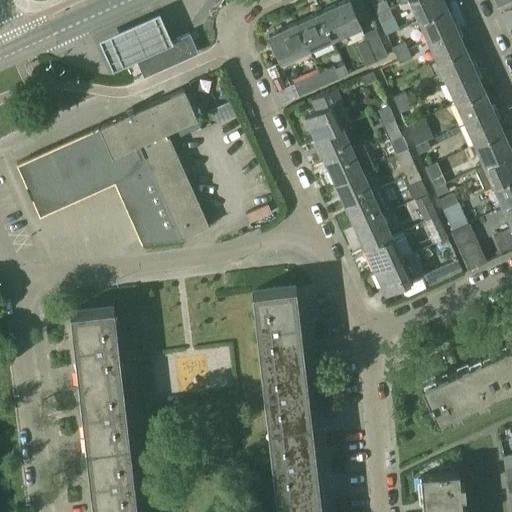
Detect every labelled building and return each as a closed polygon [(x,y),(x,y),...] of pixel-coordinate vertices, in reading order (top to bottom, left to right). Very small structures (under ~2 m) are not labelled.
[(361,25),(349,0),(343,0),(320,11),(332,38),(361,25)] [(388,7),(384,0),(373,5),(376,12),(388,7)] [(446,6),(443,0),(409,0),(418,18),(446,6)] [(159,4),(98,31),(112,63),(173,36),(159,4)] [(455,26),(453,20),(446,6),(418,18),(427,39),(455,26)] [(391,14),(388,7),(376,12),(380,20),(391,14)] [(332,38),(320,11),(296,22),(308,49),(332,38)] [(308,49),(296,22),(269,34),(281,61),(308,49)] [(465,47),(459,34),(455,26),(427,39),(436,60),(465,47)] [(387,55),(375,28),(364,33),(376,60),(387,55)] [(144,74),(190,53),(194,51),(195,51),(191,41),(187,33),(176,39),(176,40),(147,53),(143,62),(147,71),(143,72),(144,74)] [(407,48),(404,41),(391,47),(394,54),(407,48)] [(474,68),(470,60),(465,47),(436,60),(446,80),(474,68)] [(411,58),(407,48),(394,54),(398,64),(411,58)] [(339,77),(334,66),(319,72),(324,84),(339,77)] [(483,88),(474,68),(446,80),(455,101),(483,88)] [(324,84),(319,72),(294,84),(299,95),(324,84)] [(375,81),(371,72),(360,76),(364,86),(375,81)] [(210,225),(168,131),(198,118),(184,87),(183,87),(183,88),(134,109),(133,106),(124,110),(125,113),(16,162),(40,214),(115,181),(142,242),(181,238),(210,225)] [(351,121),(335,87),(310,98),(315,110),(304,115),(314,137),(341,125),(351,121)] [(492,109),(483,88),(455,101),(464,122),(492,109)] [(406,98),(404,91),(391,96),(394,103),(406,98)] [(411,108),(406,98),(394,103),(399,113),(411,108)] [(229,100),(210,109),(216,122),(235,113),(229,100)] [(387,106),(376,110),(383,125),(380,126),(383,132),(396,126),(393,120),(387,106)] [(502,130),(492,109),(464,122),(474,143),(502,130)] [(198,118),(175,128),(179,136),(201,126),(198,118)] [(351,147),(341,125),(314,137),(324,159),(351,147)] [(406,148),(396,126),(383,132),(393,154),(406,148)] [(511,151),(502,130),(474,143),(483,163),(511,151)] [(430,148),(426,139),(413,145),(417,154),(430,148)] [(361,169),(351,147),(324,159),(334,181),(361,169)] [(416,171),(406,148),(393,154),(404,177),(416,171)] [(483,163),(474,167),(483,188),(492,184),(511,175),(511,153),(511,151),(483,163)] [(371,191),(361,169),(334,181),(344,204),(371,191)] [(426,193),(416,171),(404,177),(413,199),(426,193)] [(444,181),(441,174),(428,180),(431,186),(444,181)] [(511,200),(511,175),(492,184),(501,205),(511,200)] [(448,190),(444,181),(431,186),(436,196),(448,190)] [(381,213),(371,191),(344,204),(354,225),(381,213)] [(436,215),(426,193),(413,199),(423,220),(436,215)] [(448,194),(437,199),(441,207),(451,202),(448,194)] [(499,230),(492,233),(500,251),(511,245),(511,200),(501,205),(510,225),(499,230)] [(453,205),(442,210),(448,222),(450,228),(462,223),(466,221),(458,203),(453,205)] [(391,235),(381,213),(354,225),(364,247),(391,235)] [(446,237),(436,215),(423,220),(433,242),(446,237)] [(476,238),(470,225),(464,228),(462,223),(450,228),(455,238),(459,237),(462,244),(476,238)] [(391,235),(364,247),(373,269),(401,257),(406,254),(412,251),(402,230),(391,235)] [(416,277),(406,254),(401,257),(373,269),(384,292),(416,277)] [(430,282),(463,267),(458,256),(425,271),(430,282)] [(302,351),(298,316),(294,285),(252,290),(259,356),(302,351)] [(120,372),(116,338),(113,307),(70,312),(78,377),(120,372)] [(511,384),(511,342),(480,357),(497,392),(511,384)] [(310,419),(306,386),(302,351),(259,356),(267,424),(310,419)] [(497,392),(480,357),(421,384),(437,419),(497,392)] [(128,440),(124,406),(120,372),(78,377),(86,445),(128,440)] [(317,485),(313,452),(310,419),(267,424),(275,490),(317,485)] [(94,511),(136,507),(132,474),(128,440),(86,445),(93,511),(94,511)] [(511,457),(511,452),(502,454),(511,502),(511,457)] [(460,511),(460,502),(456,470),(419,473),(422,511),(460,511)] [(320,511),(317,485),(275,490),(277,511),(320,511)]
